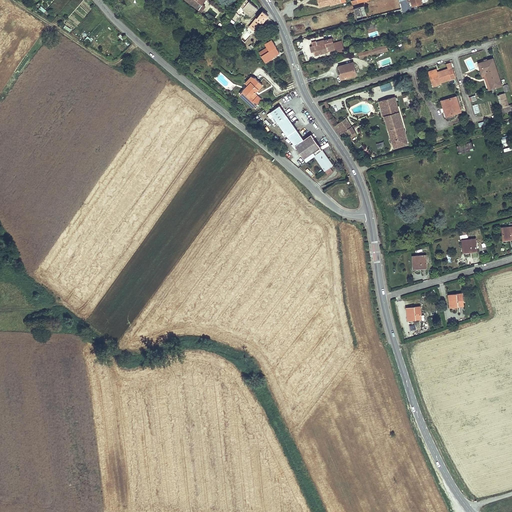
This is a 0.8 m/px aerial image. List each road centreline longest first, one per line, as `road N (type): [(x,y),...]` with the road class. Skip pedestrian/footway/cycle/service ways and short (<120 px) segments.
road 1 (residential): [(97,0),(331,206),(369,213)]
road 2 (secondary): [(382,297),(412,402),(470,511)]
road 3 (secondary): [(270,8),(303,90),(353,166),(369,213)]
road 4 (residential): [(382,297),(511,258)]
road 5 (unknown): [(286,41),(403,10)]
